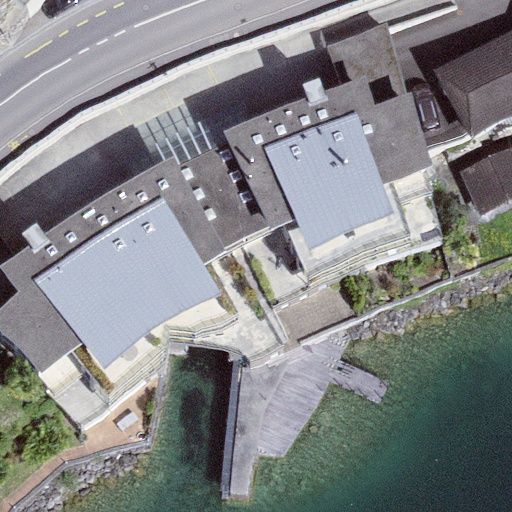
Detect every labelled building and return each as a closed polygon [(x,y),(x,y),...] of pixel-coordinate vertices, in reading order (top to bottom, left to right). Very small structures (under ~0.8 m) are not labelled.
[(253,138),(201,163),(244,250),(281,232),(298,270),(350,249),(402,232),(392,194),(427,183),(386,32),(328,53),(346,104),(327,110),(320,93),(301,100),(307,117),(253,138)] [(511,49),(445,83),(472,136),(511,116),(511,49)] [(511,157),(499,164),(508,182),(500,186),(509,204),(511,202),(511,157)] [(244,250),(201,163),(162,181),(123,204),(86,226),(49,251),(36,236),(20,249),(32,265),(22,271),(0,241),(0,338),(38,385),(69,361),(93,391),(157,345),(226,305),(205,267),(244,250)] [(468,178),(485,214),(509,204),(500,186),(508,182),(499,164),(468,178)]
